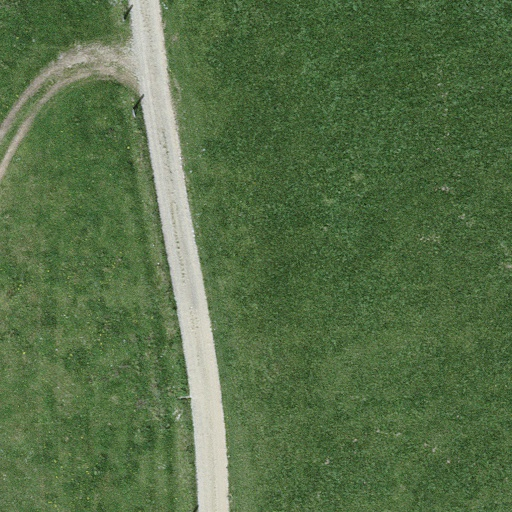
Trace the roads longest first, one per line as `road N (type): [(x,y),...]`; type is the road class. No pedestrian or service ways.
road 1 (unclassified): [(209,511),(209,392),(145,105),(133,0)]
road 2 (track): [(0,155),(50,79),(139,52)]
